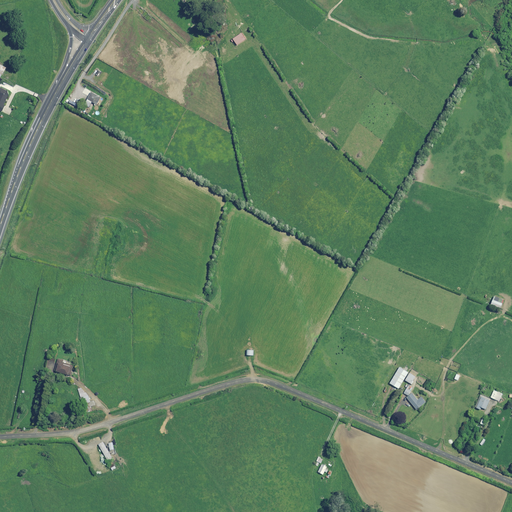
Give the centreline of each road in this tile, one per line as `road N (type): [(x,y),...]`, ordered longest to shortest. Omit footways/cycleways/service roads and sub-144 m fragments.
road 1 (unclassified): [(511,481),(254,377),(77,431),(0,436)]
road 2 (primary): [(0,227),(63,78)]
